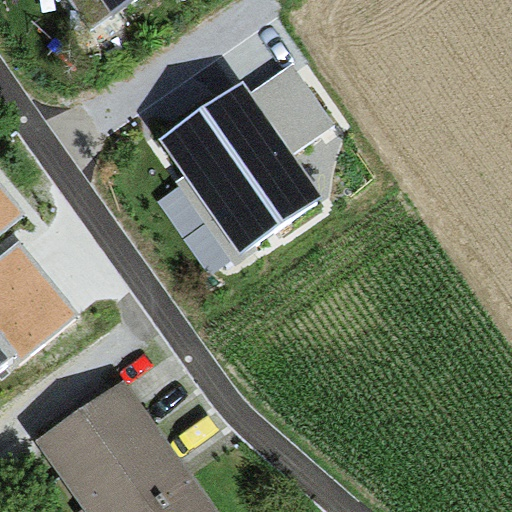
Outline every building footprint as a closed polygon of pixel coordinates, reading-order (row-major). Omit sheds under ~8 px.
[(73,0),(91,25),(128,0),(73,0)] [(187,175),(178,181),(237,265),(262,248),(257,241),(324,194),(298,157),(339,127),(292,60),(253,88),(245,76),(159,136),(187,175)] [(0,180),(0,235),(27,214),(0,180)] [(0,372),(14,361),(19,367),(83,314),(22,240),(0,257),(0,372)] [(35,447),(80,511),(215,511),(125,384),(35,447)]
